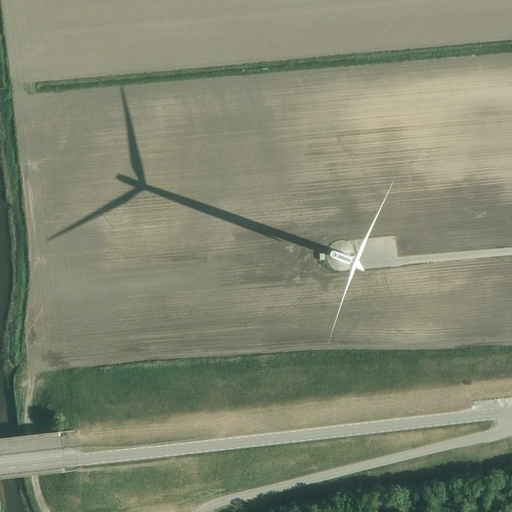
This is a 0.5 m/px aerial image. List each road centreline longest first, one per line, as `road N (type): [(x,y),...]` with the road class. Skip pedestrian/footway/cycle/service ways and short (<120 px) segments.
road 1 (tertiary): [(0,468),(511,412)]
road 2 (unclassified): [(202,511),(511,427)]
road 3 (track): [(48,511),(37,492),(25,403),(31,243)]
